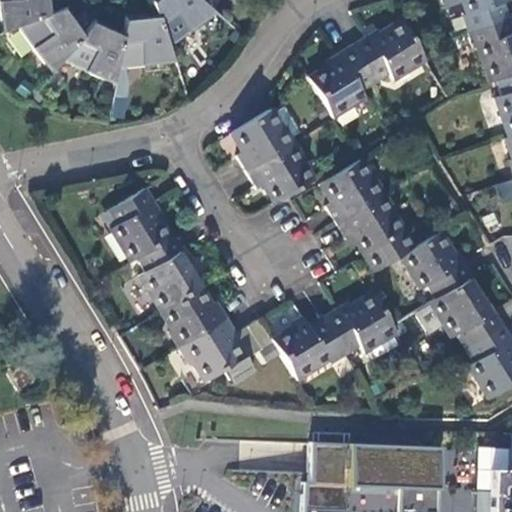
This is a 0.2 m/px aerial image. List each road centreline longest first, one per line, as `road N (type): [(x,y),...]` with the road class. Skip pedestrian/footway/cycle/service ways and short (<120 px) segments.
road 1 (residential): [(145,511),(121,420),(0,224)]
road 2 (unclassified): [(173,133),(224,100),(303,0)]
road 3 (unclassified): [(0,169),(173,133)]
road 4 (residential): [(173,133),(230,231),(269,253)]
